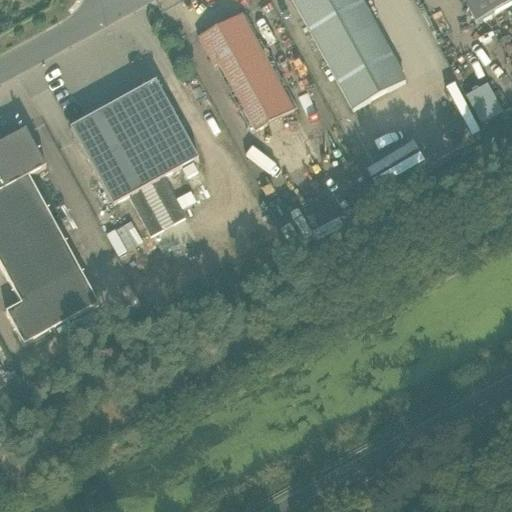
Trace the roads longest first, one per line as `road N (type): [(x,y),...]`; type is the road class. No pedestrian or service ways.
road 1 (primary): [(289,511),(511,389)]
road 2 (unclassified): [(0,64),(112,0)]
